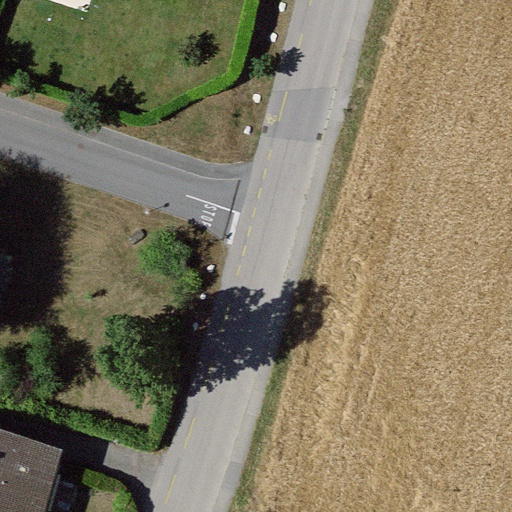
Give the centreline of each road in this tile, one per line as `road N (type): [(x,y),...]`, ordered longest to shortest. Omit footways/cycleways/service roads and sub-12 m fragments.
road 1 (unclassified): [(186,511),(278,220)]
road 2 (residential): [(278,220),(0,122)]
road 3 (unclassified): [(278,220),(335,0)]
road 4 (unknown): [(0,414),(194,490)]
